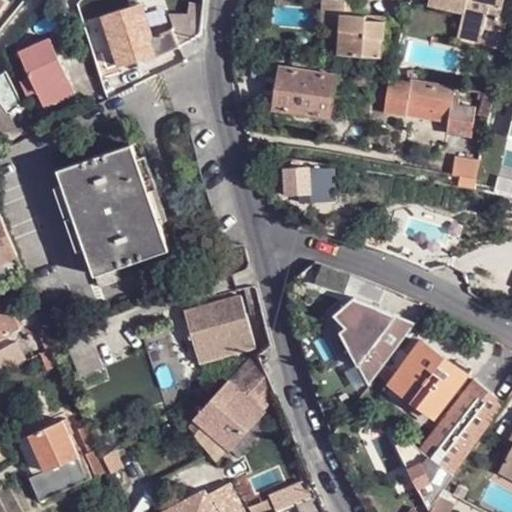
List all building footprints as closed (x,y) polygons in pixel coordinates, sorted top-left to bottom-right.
[(2,0),(0,0),(0,17),(9,5),(2,0)] [(334,0),(324,0),(322,32),(341,33),(340,57),(381,59),(382,39),(384,39),(385,23),(369,22),(370,18),(359,16),(359,2),(334,0)] [(427,0),(426,6),(461,17),(459,32),(483,38),(485,30),(496,33),(505,0),(427,0)] [(170,15),(175,29),(182,46),(199,34),(203,4),(190,3),(189,13),(170,15)] [(124,67),(156,57),(151,40),(140,6),(108,15),(124,67)] [(175,29),(151,40),(156,57),(182,46),(175,29)] [(485,30),(483,38),(495,40),(496,33),(485,30)] [(483,38),(459,32),(456,41),(480,47),(483,38)] [(48,109),(78,95),(54,41),(23,53),(33,74),(20,81),(28,100),(41,94),(48,109)] [(338,76),(283,66),(275,108),(330,117),(338,76)] [(23,106),(7,74),(0,77),(0,93),(9,113),(23,106)] [(378,78),(352,74),(350,82),(376,86),(378,78)] [(410,81),(393,79),(388,111),(405,113),(407,104),(410,81)] [(455,89),(410,81),(407,104),(434,110),(449,113),(453,95),(455,89)] [(497,95),(482,92),(481,101),(479,110),(493,112),(497,95)] [(449,113),(448,121),(447,132),(470,135),(475,107),(463,105),(463,98),(458,96),(453,95),(449,113)] [(362,118),(371,120),(374,99),(366,98),(362,118)] [(0,131),(9,143),(12,140),(15,144),(24,137),(8,112),(0,101),(0,131)] [(407,104),(405,113),(433,118),(434,110),(407,104)] [(434,110),(433,118),(448,121),(449,113),(434,110)] [(122,271),(173,254),(164,225),(141,162),(136,147),(63,172),(69,187),(90,250),(100,279),(122,271)] [(141,162),(164,225),(171,224),(150,160),(141,162)] [(480,163),(468,161),(464,177),(476,180),(480,163)] [(331,166),(310,168),(312,194),(301,195),(301,198),(334,196),(333,195),(332,195),(331,166)] [(310,168),(287,169),(288,195),(301,195),(312,194),(310,168)] [(90,250),(69,187),(59,190),(82,253),(90,250)] [(2,214),(0,215),(0,265),(6,263),(13,260),(20,256),(2,214)] [(359,223),(333,214),(327,229),(353,239),(359,223)] [(391,240),(366,231),(362,242),(386,252),(391,240)] [(20,256),(13,260),(19,273),(26,271),(20,256)] [(345,291),(352,274),(325,262),(317,280),(345,291)] [(0,281),(12,277),(6,263),(0,265),(0,281)] [(122,271),(100,279),(105,292),(126,285),(122,271)] [(0,341),(21,330),(2,293),(0,294),(0,341)] [(340,329),(366,384),(414,324),(355,294),(335,311),(346,324),(340,329)] [(243,297),(220,303),(186,314),(201,363),(225,359),(238,354),(238,353),(258,347),(254,334),(248,315),(243,297)] [(254,334),(269,330),(264,310),(258,312),(248,315),(254,334)] [(346,324),(335,311),(340,329),(346,324)] [(59,345),(48,321),(41,324),(47,336),(43,338),(48,349),(59,345)] [(258,347),(272,342),(269,330),(254,334),(258,347)] [(466,374),(422,339),(388,381),(432,416),(466,374)] [(27,360),(19,343),(0,352),(0,361),(5,372),(27,360)] [(265,414),(280,400),(264,356),(273,347),(272,343),(232,385),(265,414)] [(57,349),(44,355),(50,371),(64,365),(57,349)] [(394,443),(430,503),(504,402),(492,392),(489,396),(484,391),(486,388),(473,378),(417,448),(406,438),(394,443)] [(198,420),(232,450),(267,415),(265,414),(232,385),(198,420)] [(492,392),(486,388),(484,391),(489,396),(492,392)] [(91,427),(88,420),(80,422),(84,431),(87,429),(91,427)] [(91,482),(65,421),(19,443),(34,478),(31,479),(42,504),(91,482)] [(300,445),(290,423),(278,428),(287,451),(300,445)] [(104,455),(94,432),(89,433),(85,435),(94,458),(104,455)] [(276,461),(261,466),(271,492),(279,490),(286,487),(276,461)] [(511,484),(511,470),(505,467),(500,478),(511,484)] [(115,480),(112,472),(99,478),(104,485),(115,480)] [(247,511),(232,482),(209,495),(206,490),(166,511),(247,511)] [(449,511),(453,503),(440,498),(433,511),(449,511)] [(328,511),(324,501),(307,509),(308,511),(328,511)]
